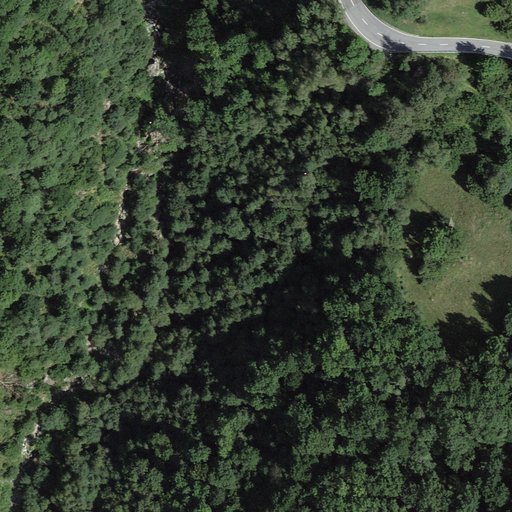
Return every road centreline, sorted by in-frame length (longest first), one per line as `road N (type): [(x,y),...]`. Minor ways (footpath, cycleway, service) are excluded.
road 1 (track): [(372,29),(387,55),(475,84),(511,128)]
road 2 (tertiary): [(350,0),(390,39),(511,51)]
